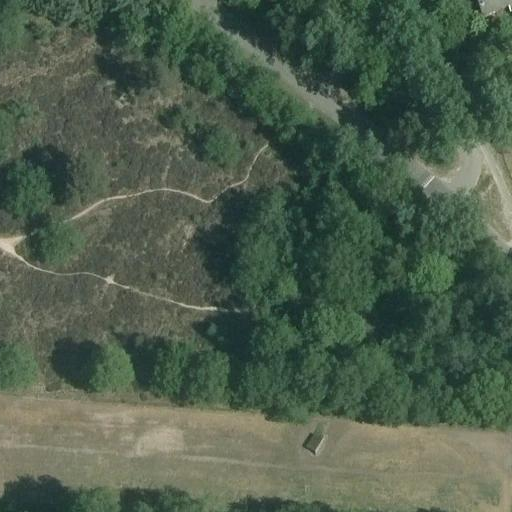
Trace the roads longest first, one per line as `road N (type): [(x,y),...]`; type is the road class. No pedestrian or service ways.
road 1 (tertiary): [(511,266),(452,202),(195,0)]
road 2 (track): [(452,202),(474,157),(409,12)]
road 3 (track): [(409,12),(326,79),(319,94)]
